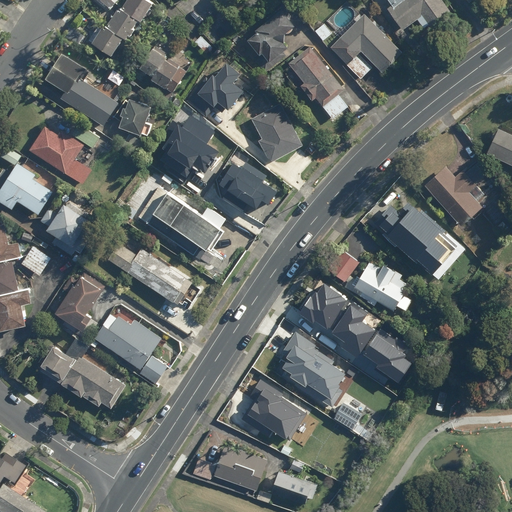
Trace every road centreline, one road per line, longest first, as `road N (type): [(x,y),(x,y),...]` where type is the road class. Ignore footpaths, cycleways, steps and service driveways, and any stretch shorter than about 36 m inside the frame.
road 1 (secondary): [(511,43),(420,112),(334,196),(134,487)]
road 2 (residential): [(0,399),(134,487)]
